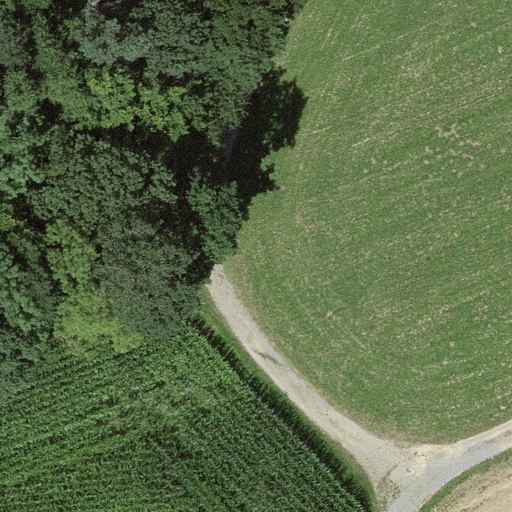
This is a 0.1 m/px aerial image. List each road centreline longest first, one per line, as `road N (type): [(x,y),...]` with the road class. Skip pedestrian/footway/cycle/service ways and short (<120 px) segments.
road 1 (motorway): [(319,511),(0,244)]
road 2 (track): [(281,0),(216,128),(209,198),(214,275)]
road 3 (track): [(402,479),(214,275)]
road 4 (track): [(214,275),(57,166),(0,146)]
road 5 (track): [(214,275),(0,343)]
road 6 (track): [(391,511),(402,479),(511,431)]
